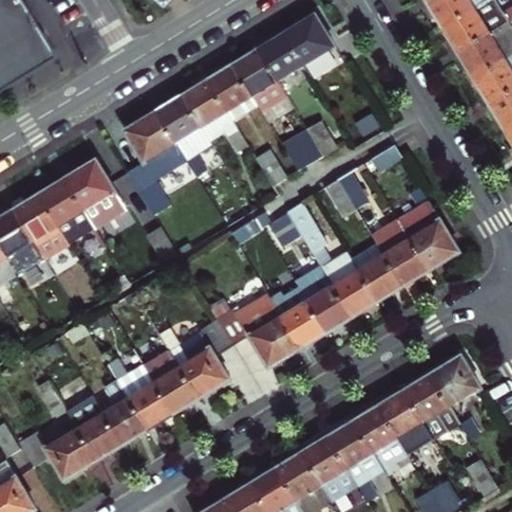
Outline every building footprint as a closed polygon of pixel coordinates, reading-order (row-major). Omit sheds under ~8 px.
[(0,0),(0,83),(6,80),(46,56),(12,0),(0,0)] [(428,0),(436,13),(443,25),(482,2),(481,0),(428,0)] [(459,51),(511,19),(511,5),(499,13),(491,0),(485,0),(482,2),(443,25),(450,36),(459,51)] [(305,66),(337,47),(330,37),(316,14),(303,22),(285,33),(305,66)] [(468,67),(475,77),(511,54),(511,19),(459,51),(468,67)] [(279,82),(305,66),(285,33),(275,39),(259,49),(279,82)] [(253,98),(279,82),(259,49),(246,57),(232,66),(253,98)] [(511,54),(475,77),(482,89),(491,102),(511,89),(511,54)] [(357,79),(348,64),(337,71),(346,86),(357,79)] [(223,71),(208,81),(228,114),(253,98),(232,66),(223,71)] [(228,114),(208,81),(194,89),(182,97),(207,138),(212,147),(228,137),(237,152),(248,146),(234,124),(228,114)] [(499,117),(506,128),(511,124),(511,89),(491,102),(499,117)] [(300,93),(289,99),(299,115),(310,108),(300,93)] [(181,154),(207,138),(182,97),(173,102),(168,105),(157,113),(181,154)] [(234,124),(259,109),(253,98),(228,114),(234,124)] [(157,180),(187,162),(181,154),(157,113),(144,121),(127,131),(146,162),(130,173),(156,216),(172,205),(157,180)] [(321,122),(308,130),(324,156),(337,149),(321,122)] [(324,156),(308,130),(283,146),(299,172),(324,156)] [(207,138),(181,154),(187,162),(196,156),(212,147),(207,138)] [(396,144),(372,158),(380,171),(404,156),(396,144)] [(270,153),(256,160),(273,188),(287,180),(270,153)] [(196,177),(205,172),(196,156),(187,162),(196,177)] [(128,209),(113,183),(98,159),(82,169),(66,179),(96,227),(128,209)] [(350,171),(338,179),(357,209),(369,202),(350,171)] [(69,242),(96,227),(66,179),(51,188),(40,194),(69,242)] [(338,179),(325,187),(344,217),(357,209),(338,179)] [(422,208),(401,220),(431,269),(448,259),(462,251),(422,185),(412,191),(422,208)] [(72,246),(69,242),(40,194),(29,201),(15,210),(34,241),(44,257),(46,261),(72,246)] [(301,234),(322,268),(353,317),(367,309),(379,302),(351,257),(347,251),(331,260),(323,246),(327,244),(301,202),(287,210),(301,234)] [(0,243),(8,256),(34,241),(15,210),(1,218),(0,218),(0,243)] [(276,249),(301,234),(287,210),(262,226),(276,249)] [(373,236),(377,242),(404,286),(417,278),(431,269),(401,220),(373,236)] [(260,233),(253,222),(231,235),(238,246),(260,233)] [(177,251),(161,225),(147,234),(163,260),(177,251)] [(377,242),(351,257),(379,302),(389,296),(404,286),(377,242)] [(54,274),(46,261),(44,257),(33,263),(44,280),(54,274)] [(353,317),(322,268),(297,283),(299,288),(327,333),(339,326),(353,317)] [(132,286),(124,274),(114,279),(121,292),(132,286)] [(2,283),(0,283),(0,301),(2,305),(12,299),(2,283)] [(327,333),(299,288),(282,298),(279,293),(270,299),(281,317),(301,349),(314,341),(327,333)] [(270,299),(239,318),(228,301),(212,310),(218,321),(234,347),(251,336),(270,368),(286,359),(301,349),(281,317),(270,299)] [(162,336),(171,352),(200,399),(214,390),(231,380),(217,357),(234,347),(218,321),(202,331),(203,334),(181,346),(172,330),(162,336)] [(84,324),(66,335),(71,344),(90,333),(84,324)] [(200,399),(171,352),(145,367),(174,415),(186,407),(200,399)] [(430,374),(450,407),(481,388),(461,355),(447,364),(430,374)] [(108,363),(120,383),(149,430),(163,422),(174,415),(145,367),(142,362),(126,371),(118,357),(108,363)] [(404,390),(434,439),(460,423),(450,407),(430,374),(417,382),(404,390)] [(56,420),(68,413),(57,395),(48,381),(37,388),(56,420)] [(149,430),(120,383),(107,391),(115,404),(103,412),(123,446),(135,439),(149,430)] [(69,387),(57,395),(68,413),(78,429),(98,461),(112,452),(123,446),(103,412),(94,398),(81,406),(69,387)] [(379,405),(409,455),(434,439),(404,390),(394,396),(390,398),(379,405)] [(353,422),(382,470),(385,474),(391,470),(396,462),(409,454),(379,405),(367,413),(353,422)] [(471,417),(460,423),(470,439),(480,433),(471,417)] [(342,428),(328,437),(367,500),(378,493),(369,478),(382,470),(353,422),(342,428)] [(6,424),(0,427),(0,443),(9,457),(22,450),(6,424)] [(39,435),(22,445),(35,467),(52,456),(66,480),(84,470),(98,461),(78,429),(47,447),(39,435)] [(315,444),(302,452),(332,500),(347,491),(356,507),(367,500),(328,437),(315,444)] [(276,468),(303,511),(318,511),(317,510),(332,500),(302,452),(289,460),(276,468)] [(500,487),(482,458),(469,466),(487,495),(500,487)] [(0,511),(32,511),(37,509),(7,461),(0,465),(0,511)] [(262,477),(251,484),(268,511),(303,511),(276,468),(262,477)] [(444,481),(430,489),(444,511),(459,511),(462,510),(444,481)] [(225,499),(233,511),(268,511),(251,484),(237,492),(225,499)] [(422,511),(444,511),(430,489),(414,499),(422,511)] [(233,511),(225,499),(213,507),(208,510),(204,511),(233,511)]
